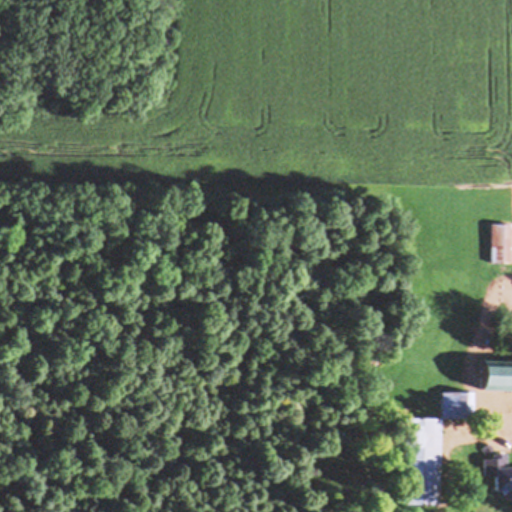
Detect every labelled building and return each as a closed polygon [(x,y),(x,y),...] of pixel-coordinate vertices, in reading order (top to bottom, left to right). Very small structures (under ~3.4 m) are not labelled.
[(485,225),(485,265),(508,265),(508,225),(485,225)] [(511,361),(470,362),(470,391),(511,391),(511,361)] [(435,419),(468,419),(468,392),(435,392),(435,419)] [(394,506),(432,506),(433,418),(395,418),(394,506)] [(511,467),(500,468),(499,454),(477,455),(478,477),(486,477),(486,491),(511,490),(511,467)]
